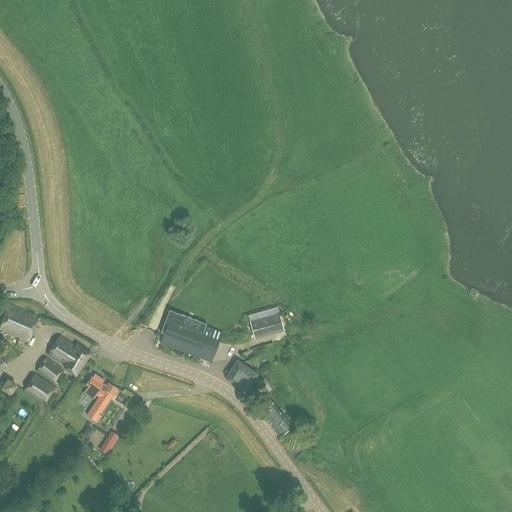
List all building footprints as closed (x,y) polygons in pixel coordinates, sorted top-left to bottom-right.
[(0,329),(29,342),(40,317),(9,304),(0,327),(0,329)] [(182,326),(184,320),(168,313),(162,328),(166,329),(164,334),(163,336),(160,344),(203,360),(211,363),(214,354),(223,332),(206,326),(203,334),(182,326)] [(255,339),(265,336),(260,319),(250,321),(255,339)] [(76,375),(91,353),(78,345),(77,346),(60,335),(47,355),(60,363),(60,362),(65,365),(63,367),(76,375)] [(53,384),(63,370),(46,357),(36,372),(53,384)] [(258,374),(248,367),(237,360),(228,373),(226,380),(244,391),(249,387),(258,374)] [(56,387),(35,374),(24,391),(44,405),(56,387)] [(116,389),(108,384),(106,387),(102,384),(101,384),(104,380),(96,374),(93,378),(92,377),(87,385),(88,386),(84,392),(94,398),(97,395),(99,396),(87,415),(97,422),(101,416),(99,415),(112,395),(116,389)] [(259,385),(266,393),(274,388),(265,377),(259,385)] [(271,400),(268,396),(263,400),(266,404),(258,410),(277,433),(290,423),(271,400)] [(109,449),(117,435),(112,432),(103,445),(109,449)] [(106,453),(109,449),(103,445),(100,450),(106,453)]
